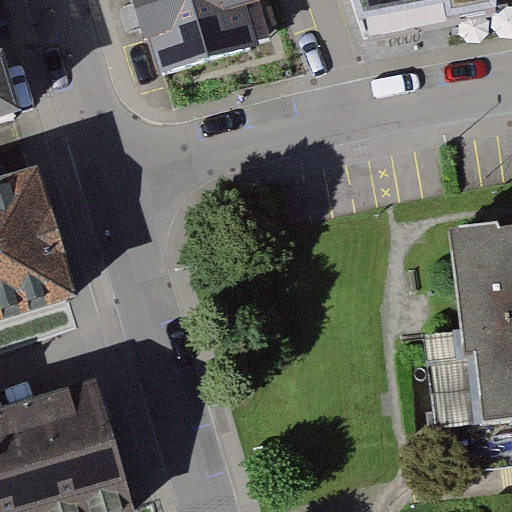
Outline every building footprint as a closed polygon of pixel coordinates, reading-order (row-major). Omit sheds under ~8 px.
[(237,0),(124,0),(151,88),(254,58),(237,0)] [(339,0),(354,49),(486,27),(487,0),(339,0)] [(0,135),(15,131),(0,81),(0,135)] [(0,331),(71,310),(34,184),(0,193),(0,331)] [(511,237),(454,245),(474,437),(511,433),(511,237)] [(0,511),(126,511),(93,397),(0,424),(0,511)]
